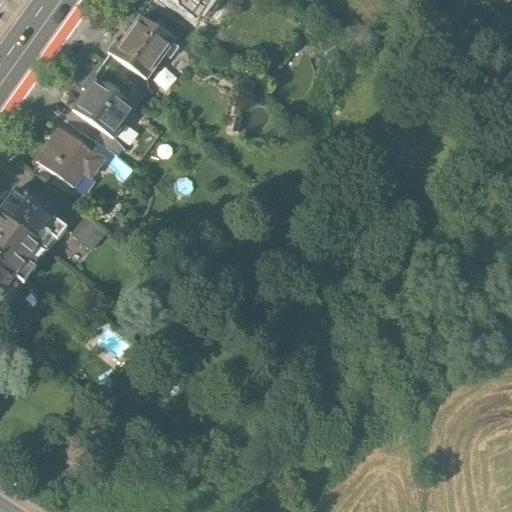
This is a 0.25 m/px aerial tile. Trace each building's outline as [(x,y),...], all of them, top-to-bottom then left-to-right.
[(182,0),(204,16),(215,0),(182,0)] [(150,12),(123,52),(157,76),(185,36),(150,12)] [(85,108),(113,128),(124,135),(146,104),(136,97),(101,73),(94,84),(99,87),(85,108)] [(145,85),(136,97),(146,104),(154,91),(145,85)] [(100,150),(69,128),(48,159),(85,185),(95,171),(101,176),(113,159),(100,150)] [(106,139),(107,140),(126,153),(127,154),(135,143),(124,135),(113,128),(106,139)] [(113,159),(119,163),(126,153),(107,140),(100,150),(113,159)] [(31,186),(10,213),(59,250),(78,225),(64,214),(65,213),(31,186)] [(97,212),(83,229),(103,246),(117,228),(97,212)] [(10,213),(0,226),(0,250),(37,279),(59,250),(10,213)] [(0,287),(19,302),(37,279),(0,250),(0,287)]
